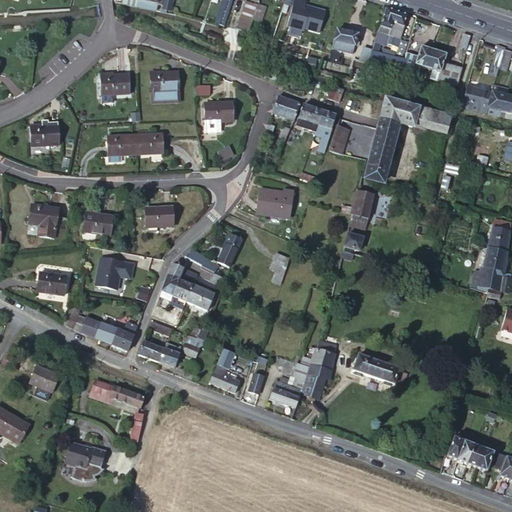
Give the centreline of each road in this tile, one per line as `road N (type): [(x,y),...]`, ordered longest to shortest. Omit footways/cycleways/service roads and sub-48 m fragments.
road 1 (residential): [(159,375),(511,508)]
road 2 (residential): [(233,188),(201,181),(75,184),(0,162)]
road 3 (residential): [(126,361),(163,260),(233,188)]
road 4 (residential): [(109,30),(252,80)]
road 5 (residential): [(109,30),(43,95),(0,118)]
road 6 (residential): [(0,303),(126,361)]
road 7 (residential): [(252,80),(371,119)]
